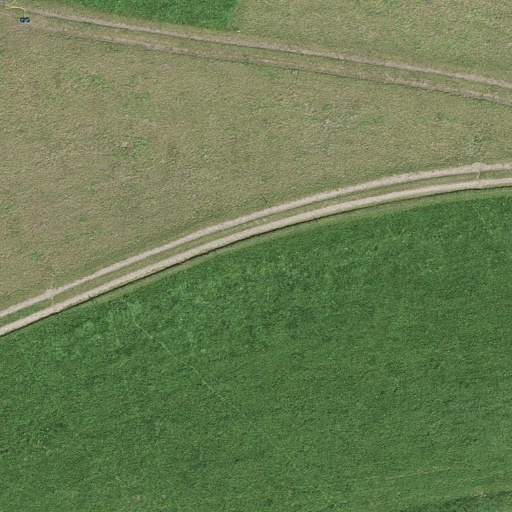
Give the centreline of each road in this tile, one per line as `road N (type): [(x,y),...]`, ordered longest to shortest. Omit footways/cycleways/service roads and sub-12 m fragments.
road 1 (track): [(511,174),(383,187),(255,220),(0,328)]
road 2 (track): [(0,8),(511,95)]
